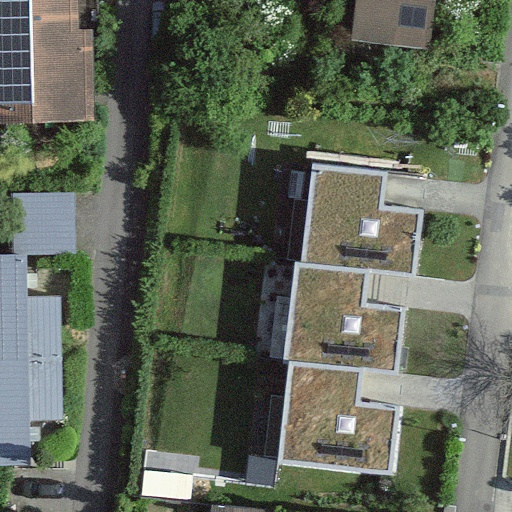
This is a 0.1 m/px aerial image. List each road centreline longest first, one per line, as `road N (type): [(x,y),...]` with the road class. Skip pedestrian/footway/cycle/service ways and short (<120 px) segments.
road 1 (residential): [(130,0),(90,511)]
road 2 (residential): [(511,188),(473,511)]
